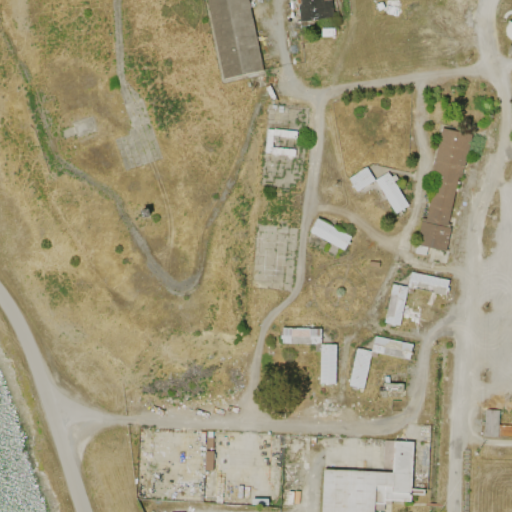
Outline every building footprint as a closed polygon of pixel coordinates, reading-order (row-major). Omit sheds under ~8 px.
[(206,0),(246,0),(261,70),(222,79),(206,0)] [(299,0),(330,0),(333,17),(299,22),(297,4),(300,3),(299,0)] [(502,32),(511,38),(511,17),(511,18),(502,32)] [(445,251),(415,244),(421,218),(425,218),(436,173),(431,172),(441,128),(471,134),(463,167),(462,167),(460,178),(457,177),(447,223),(450,224),(449,228),(450,228),(445,251)] [(296,131),(295,138),(277,137),(276,140),(274,140),(274,142),(271,142),(271,147),(294,149),(293,156),(264,153),(266,129),(273,129),(296,131)] [(348,178),(355,191),(374,180),(366,167),(348,178)] [(374,180),(387,172),(408,205),(402,208),(403,210),(402,211),(401,209),(394,213),(385,198),(374,180)] [(309,232),(316,218),(350,237),(347,242),(349,243),(348,244),(346,243),(343,250),(309,232)] [(407,287),(410,271),(448,280),(447,287),(448,288),(447,291),(446,290),(445,295),(407,287)] [(384,322),(391,323),(391,325),(394,325),(394,324),(399,325),(407,287),(392,283),(384,322)] [(280,335),(281,335),(281,327),(320,328),(320,344),(281,343),(281,338),(280,338),(280,335)] [(371,351),(374,336),(412,344),(411,352),(412,352),(411,355),(410,355),(409,359),(371,351)] [(320,344),(335,344),(335,383),(327,383),(327,384),(324,384),(324,383),(319,383),(320,344)] [(356,348),(371,351),(363,389),(358,388),(358,389),(355,389),(355,387),(348,385),(356,348)] [(484,409),(499,410),(498,424),(497,436),(497,437),(483,436),(484,409)] [(498,424),(511,424),(511,436),(497,436),(498,424)] [(205,437),(213,437),(212,448),(205,448),(205,437)] [(323,469),(321,511),(373,511),(374,503),(384,503),(384,499),(410,501),(413,441),(383,440),(382,472),(323,469)] [(205,450),(213,451),(212,471),(204,470),(205,450)]
